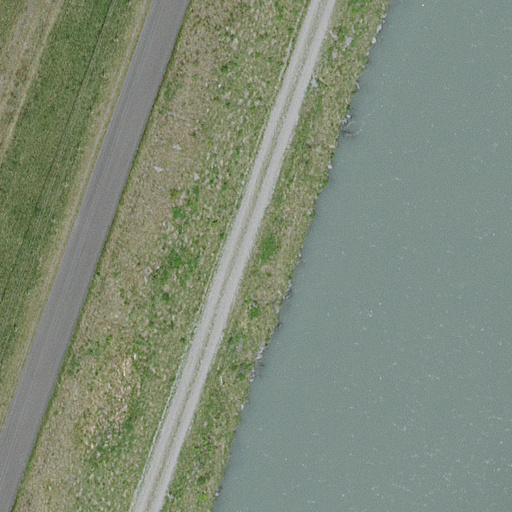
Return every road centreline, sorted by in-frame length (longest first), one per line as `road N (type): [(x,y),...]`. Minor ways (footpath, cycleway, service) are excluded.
road 1 (track): [(334,0),(155,511)]
road 2 (track): [(171,0),(0,486)]
